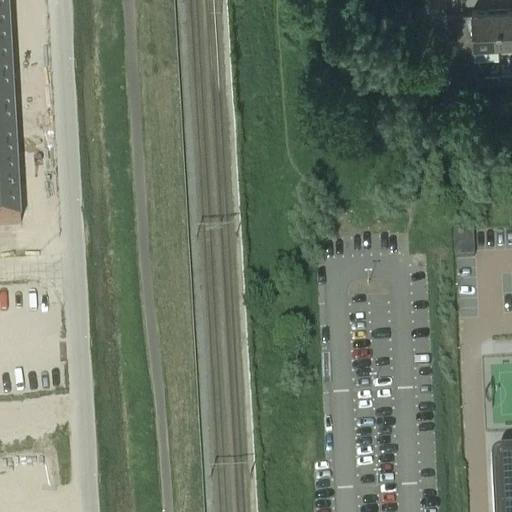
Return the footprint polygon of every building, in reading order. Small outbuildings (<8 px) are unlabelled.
[(8,5),(0,5),(0,22),(9,21),(8,5)] [(499,45),(511,44),(511,9),(497,10),(499,45)] [(473,46),(499,45),(497,10),(471,12),(471,14),(472,26),(473,38),(473,46)] [(472,26),(471,14),(446,16),(447,28),(472,26)] [(9,21),(0,22),(0,38),(10,38),(9,21)] [(473,38),(472,26),(447,28),(448,40),(473,38)] [(10,38),(0,38),(0,55),(11,55),(10,38)] [(448,51),(474,50),(473,46),(473,38),(448,40),(448,51)] [(474,62),(474,50),(448,51),(449,63),(474,62)] [(11,55),(0,55),(0,72),(12,72),(11,55)] [(449,75),(475,74),(474,62),(449,63),(449,75)] [(12,72),(0,72),(0,89),(13,89),(12,72)] [(475,86),(475,74),(449,75),(450,87),(475,86)] [(511,84),(511,74),(501,75),(501,85),(511,84)] [(484,85),(501,85),(501,75),(483,76),(484,85)] [(13,89),(0,89),(0,106),(14,105),(13,89)] [(14,105),(0,106),(0,122),(15,122),(14,105)] [(15,122),(0,122),(0,139),(16,139),(15,122)] [(16,139),(0,139),(0,156),(17,156),(16,139)] [(17,156),(0,156),(0,173),(18,172),(17,156)] [(18,172),(0,173),(0,190),(19,189),(18,172)] [(19,189),(0,190),(0,207),(20,206),(19,189)] [(20,206),(0,207),(0,225),(21,224),(20,206)] [(454,258),(474,257),(473,234),(453,235),(454,258)] [(491,472),(493,511),(511,511),(511,461),(501,462),(499,462),(497,463),(495,464),(494,465),(493,467),(492,469),(492,470),(491,472)]
